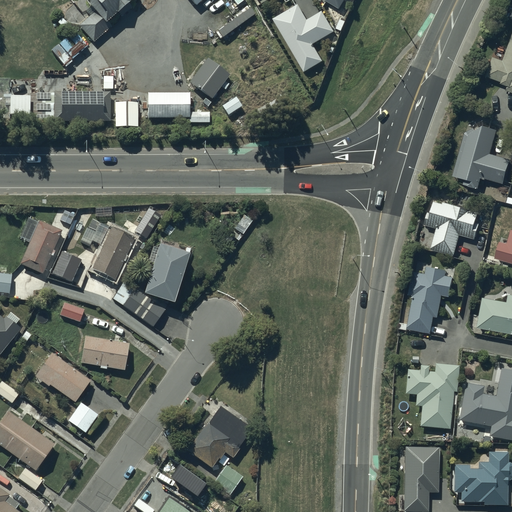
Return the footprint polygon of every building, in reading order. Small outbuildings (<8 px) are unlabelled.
[(137,0),(91,0),(85,6),(94,16),(79,29),(93,44),(110,30),(108,28),(118,18),(119,19),(129,9),(138,0),(137,0)] [(187,0),(196,10),(207,0),(187,0)] [(242,0),(229,0),(237,9),(245,3),(242,0)] [(320,0),(340,12),(346,0),(320,0)] [(299,8),(274,22),(305,76),(323,65),(313,47),(335,34),(322,13),(308,22),(299,8)] [(511,42),(503,64),(494,60),(486,79),(502,86),(501,88),(508,90),(506,94),(511,96),(511,42)] [(207,63),(189,86),(211,103),(229,80),(207,63)] [(147,97),(147,121),(189,121),(189,94),(149,94),(149,97),(147,97)] [(45,106),(45,124),(110,124),(110,95),(54,95),(54,106),(45,106)] [(243,111),(236,100),(221,110),(228,120),(243,111)] [(10,102),(10,120),(29,120),(29,102),(10,102)] [(117,113),(117,122),(137,122),(137,113),(117,113)] [(469,138),(465,136),(454,179),(465,186),(464,189),(479,193),(482,181),(503,187),(510,163),(490,158),(497,134),(483,133),(469,138)] [(437,231),(431,253),(454,259),(460,239),(475,243),(479,227),(476,227),(480,215),(469,213),(470,211),(456,207),(456,209),(435,204),(432,216),(429,215),(425,228),(437,231)] [(253,219),(245,213),(234,227),(242,233),(253,219)] [(29,239),(19,260),(42,271),(62,228),(39,218),(38,219),(28,214),(19,234),(29,239)] [(152,215),(141,220),(145,230),(157,225),(152,215)] [(103,242),(92,266),(114,277),(134,235),(112,224),(111,226),(99,220),(95,229),(87,225),(81,239),(89,243),(92,237),(103,242)] [(220,225),(215,231),(226,242),(232,237),(220,225)] [(501,245),(496,262),(511,266),(511,232),(507,247),(501,245)] [(158,239),(144,288),(173,297),(188,248),(158,239)] [(62,250),(53,271),(71,279),(80,258),(62,250)] [(0,270),(0,290),(8,291),(8,295),(31,298),(33,284),(23,283),(24,277),(11,276),(12,272),(0,270)] [(414,275),(410,299),(414,299),(408,332),(431,336),(434,320),(437,321),(441,299),(450,300),(453,280),(446,279),(447,274),(427,270),(426,277),(414,275)] [(182,314),(167,306),(166,308),(125,279),(112,297),(169,337),(182,314)] [(483,301),(477,332),(511,338),(511,298),(509,298),(508,306),(483,301)] [(64,300),(59,312),(79,320),(84,307),(64,300)] [(0,351),(21,325),(16,322),(19,317),(10,310),(6,315),(5,314),(3,316),(0,313),(0,351)] [(128,340),(84,334),(81,360),(100,363),(99,366),(106,367),(106,364),(124,367),(128,340)] [(50,382),(74,399),(89,378),(51,350),(34,373),(49,384),(50,382)] [(414,404),(420,405),(419,424),(437,426),(441,426),(440,439),(452,441),(453,426),(449,425),(452,390),(456,390),(458,364),(434,361),(433,370),(427,369),(428,364),(418,363),(418,368),(406,367),(404,391),(415,392),(414,404)] [(465,381),(458,418),(489,424),(488,433),(511,437),(511,368),(501,366),(496,394),(482,391),(483,384),(465,381)] [(2,380),(0,381),(0,393),(11,402),(18,392),(2,380)] [(80,400),(68,418),(85,431),(98,413),(80,400)] [(195,435),(186,447),(212,465),(218,456),(220,456),(224,449),(233,455),(253,427),(219,404),(197,436),(195,435)] [(8,408),(0,419),(0,442),(35,468),(56,439),(45,431),(43,433),(8,408)] [(437,445),(404,445),(404,509),(427,509),(427,490),(437,490),(437,445)] [(511,462),(509,460),(507,460),(507,450),(487,450),(487,460),(477,460),(477,466),(468,466),(468,463),(453,463),(453,489),(459,489),(459,499),(482,499),(482,502),(506,502),(506,479),(509,479),(511,476),(511,462)] [(243,474),(225,463),(213,483),(230,494),(243,474)] [(24,466),(18,476),(35,488),(42,478),(24,466)] [(0,511),(21,511),(4,499),(9,492),(0,485),(0,511)] [(168,491),(153,511),(201,511),(198,509),(197,511),(191,507),(194,503),(184,496),(181,500),(168,491)]
